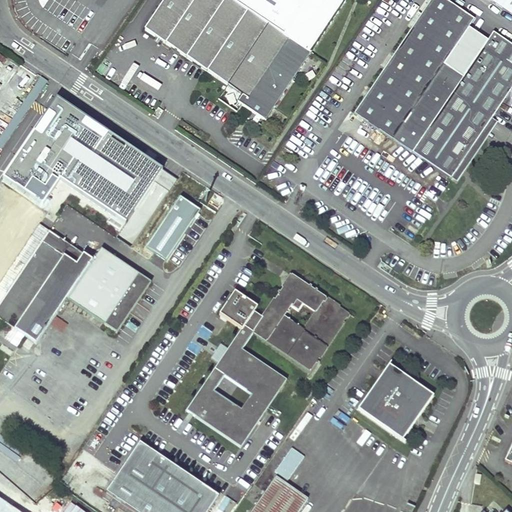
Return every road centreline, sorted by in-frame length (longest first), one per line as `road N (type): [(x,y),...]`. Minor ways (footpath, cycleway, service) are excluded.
road 1 (residential): [(403,300),(16,42),(0,22)]
road 2 (unknown): [(159,137),(168,87),(140,24),(157,0)]
road 3 (secondary): [(437,511),(488,396)]
